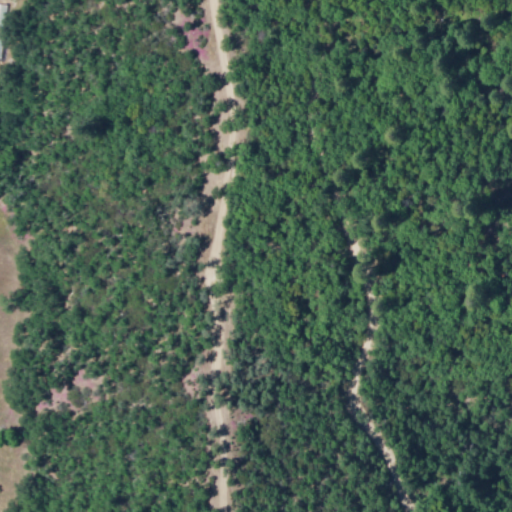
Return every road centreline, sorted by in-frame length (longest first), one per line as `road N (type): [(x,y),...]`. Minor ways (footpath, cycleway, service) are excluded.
road 1 (residential): [(322,0),(319,148),(375,299),(356,395),(425,511)]
road 2 (residential): [(223,511),(216,303),(226,131),(217,0)]
